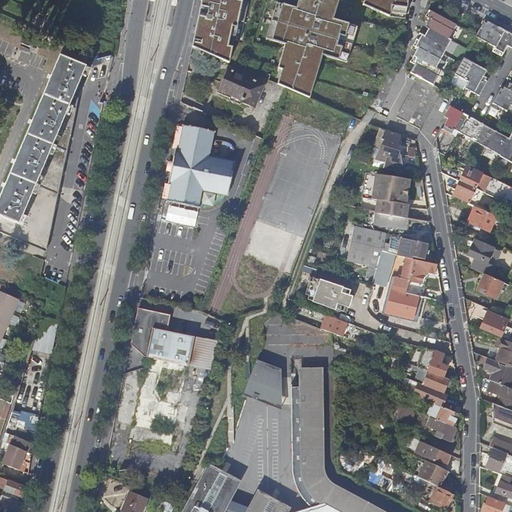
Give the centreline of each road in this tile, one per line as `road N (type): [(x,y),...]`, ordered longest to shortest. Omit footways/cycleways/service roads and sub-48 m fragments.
road 1 (residential): [(413,0),(389,121),(426,143),(474,404),(470,511)]
road 2 (primary): [(73,511),(185,0)]
road 3 (primary): [(140,0),(39,511)]
